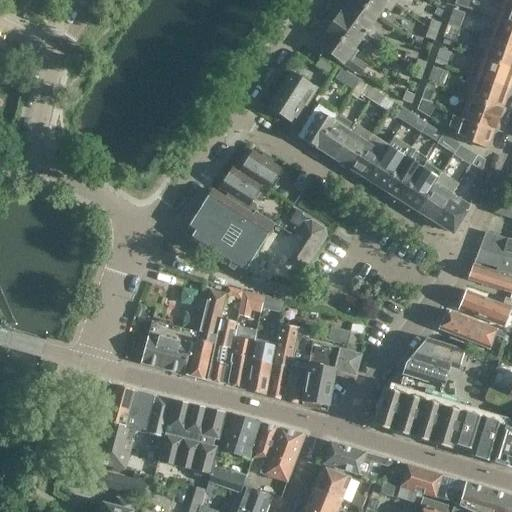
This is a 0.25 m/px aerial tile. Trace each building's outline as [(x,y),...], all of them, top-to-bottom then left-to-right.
[(351,0),(340,15),(371,37),(376,30),(369,25),(376,16),(354,0),(351,0)] [(387,0),(354,0),(376,16),(383,6),(390,11),(394,5),(387,0)] [(470,0),(455,0),(454,4),(467,9),(470,0)] [(511,2),(505,0),(503,0),(496,19),(511,24),(511,2)] [(452,9),(447,23),(458,27),(464,13),(452,9)] [(339,15),(329,29),(353,47),(359,39),(366,44),(371,37),(340,15),(339,15)] [(484,25),(481,35),(511,46),(511,24),(496,19),(493,28),(484,25)] [(431,21),(427,30),(437,33),(440,24),(431,21)] [(460,29),(458,27),(447,23),(442,38),(455,42),(460,29)] [(327,35),(318,46),(344,64),(359,74),(365,66),(353,57),(358,51),(353,47),(329,29),(325,34),(327,35)] [(433,42),(437,33),(427,30),(424,39),(433,42)] [(482,58),(511,68),(511,46),(481,35),(476,46),(485,50),(482,58)] [(445,67),(448,60),(451,52),(438,48),(433,63),(445,67)] [(511,68),(482,58),(475,78),(506,89),(511,72),(511,68)] [(416,61),(413,70),(423,73),(426,64),(416,61)] [(325,63),(320,71),(330,77),(335,69),(325,63)] [(432,66),(427,80),(441,86),(446,71),(432,66)] [(335,80),(343,85),(352,91),(358,81),(341,70),(335,80)] [(419,82),(423,73),(413,70),(410,78),(419,82)] [(292,124),(316,88),(292,73),(276,97),(274,96),(268,105),(271,106),(269,109),(292,124)] [(506,89),(475,78),(469,76),(466,84),(472,87),(468,97),(499,108),(506,89)] [(360,95),(369,101),(375,92),(366,86),(360,95)] [(424,88),(420,100),(428,103),(433,91),(424,88)] [(375,92),(369,101),(378,106),(384,97),(375,92)] [(405,93),(402,101),(412,104),(415,96),(405,93)] [(468,97),(461,117),(493,128),(500,108),(499,108),(468,97)] [(435,107),(428,103),(420,100),(416,110),(428,118),(435,107)] [(319,104),(298,137),(316,148),(333,121),(323,115),(325,111),(324,108),(319,104)] [(394,115),(403,121),(409,112),(400,107),(394,115)] [(418,118),(409,112),(403,121),(412,127),(418,118)] [(316,148),(333,159),(354,125),(337,114),(333,121),(316,148)] [(456,130),(455,135),(465,138),(464,141),(485,148),(491,131),(492,131),(493,128),(461,117),(460,120),(452,117),(448,127),(456,130)] [(419,132),(437,143),(442,134),(425,123),(419,132)] [(355,124),(354,125),(333,159),(350,169),(371,134),(355,124)] [(371,134),(350,169),(366,180),(388,145),(371,134)] [(437,143),(453,154),(459,144),(442,134),(437,143)] [(388,145),(366,180),(383,190),(405,156),(410,147),(394,137),(389,145),(388,145)] [(469,166),(470,164),(476,155),(459,144),(453,154),(452,155),(469,166)] [(253,216),(255,212),(257,210),(256,204),(250,201),(260,185),(267,190),(280,169),(273,164),(276,160),(263,153),(261,156),(253,152),(241,172),(234,168),(221,188),(230,194),(227,199),(253,216)] [(476,155),(470,164),(480,170),(483,160),(476,155)] [(405,156),(383,190),(400,201),(424,162),(416,157),(413,161),(405,156)] [(424,162),(400,201),(417,212),(439,176),(434,173),(436,169),(424,162)] [(307,184),(306,178),(300,174),(292,185),(302,192),(307,184)] [(440,175),(439,176),(417,212),(434,223),(435,222),(451,194),(457,185),(440,175)] [(253,216),(227,199),(212,190),(186,232),(192,236),(188,243),(241,276),(275,224),(255,212),(253,216)] [(469,205),(451,194),(435,222),(452,233),(469,205)] [(511,198),(502,196),(500,199),(494,212),(511,218),(511,198)] [(302,212),(297,209),(289,221),(299,228),(304,221),(302,212)] [(307,269),(320,247),(327,236),(325,227),(312,219),(304,221),(299,228),(296,233),(305,238),(291,259),(307,269)] [(508,239),(486,232),(480,249),(501,255),(508,239)] [(501,255),(511,258),(511,239),(508,239),(501,255)] [(511,258),(501,255),(480,249),(479,248),(473,265),(511,276),(511,258)] [(511,276),(473,265),(468,280),(511,292),(511,276)] [(225,296),(241,300),(242,293),(227,289),(225,294),(225,296)] [(225,296),(225,294),(210,290),(199,333),(195,332),(194,339),(195,339),(193,346),(185,376),(206,381),(220,320),(225,296)] [(465,290),(458,309),(503,326),(508,312),(511,313),(511,300),(505,297),(502,305),(465,290)] [(242,293),(241,300),(237,316),(248,319),(250,312),(260,314),(261,308),(263,298),(242,293)] [(283,303),(263,298),(261,308),(281,313),(283,303)] [(503,332),(452,311),(444,321),(440,330),(488,349),(494,335),(501,338),(503,332)] [(206,381),(226,386),(234,354),(230,353),(236,324),(220,320),(206,381)] [(191,346),(193,346),(195,339),(194,339),(195,332),(152,321),(140,364),(183,375),(191,346)] [(279,339),(277,346),(266,396),(286,401),(301,329),(299,329),(300,328),(281,323),(277,339),(279,339)] [(327,339),(347,344),(351,331),(331,326),(327,339)] [(234,354),(226,386),(246,391),(258,341),(255,341),(258,330),(246,327),(239,355),(234,354)] [(306,406),(319,343),(313,342),(311,352),(304,351),(307,340),(309,340),(311,332),(301,329),(286,401),(306,406)] [(511,468),(511,430),(506,428),(505,423),(502,422),(503,417),(439,398),(440,393),(442,393),(447,375),(449,368),(457,370),(463,349),(427,338),(411,356),(407,363),(403,369),(396,392),(382,388),(371,425),(511,468)] [(258,341),(246,391),(266,396),(277,346),(258,341)] [(319,343),(306,406),(327,411),(335,369),(355,375),(361,353),(331,345),(319,343)] [(488,388),(504,394),(506,388),(490,382),(488,388)] [(90,462),(107,466),(112,449),(113,449),(122,425),(125,426),(135,389),(115,384),(105,420),(102,419),(90,462)] [(511,397),(509,396),(504,394),(488,388),(484,398),(486,401),(509,410),(507,414),(511,415),(511,397)] [(158,462),(174,400),(155,395),(135,389),(125,426),(122,425),(113,449),(112,449),(107,466),(135,473),(133,479),(152,484),(158,462)] [(225,412),(199,406),(174,400),(158,462),(211,474),(218,448),(212,446),(215,438),(218,439),(225,412)] [(228,413),(218,448),(211,474),(208,482),(240,492),(245,476),(224,469),(228,457),(225,457),(227,453),(248,459),(259,422),(228,413)] [(305,434),(263,423),(253,459),(264,461),(259,479),(269,481),(269,479),(274,480),(275,477),(287,480),(305,434)] [(390,462),(391,460),(391,459),(365,453),(329,443),(323,464),(358,475),(360,468),(367,470),(370,462),(387,466),(389,462),(390,462)] [(434,498),(441,476),(407,465),(400,487),(434,498)] [(322,466),(313,488),(341,500),(350,478),(322,466)] [(83,483),(147,500),(150,487),(87,470),(83,483)] [(481,488),(441,476),(434,498),(460,505),(460,506),(471,511),(510,511),(511,508),(511,497),(481,489),(481,488)] [(237,511),(265,511),(271,498),(247,488),(237,511)] [(313,488),(305,508),(312,511),(335,511),(341,500),(313,488)] [(194,491),(187,511),(198,511),(204,494),(194,491)] [(357,495),(353,504),(362,508),(366,499),(357,495)] [(421,511),(468,511),(454,506),(451,511),(445,511),(448,506),(423,498),(420,506),(423,507),(421,511)] [(130,511),(132,504),(121,501),(119,508),(99,503),(97,511),(130,511)]
